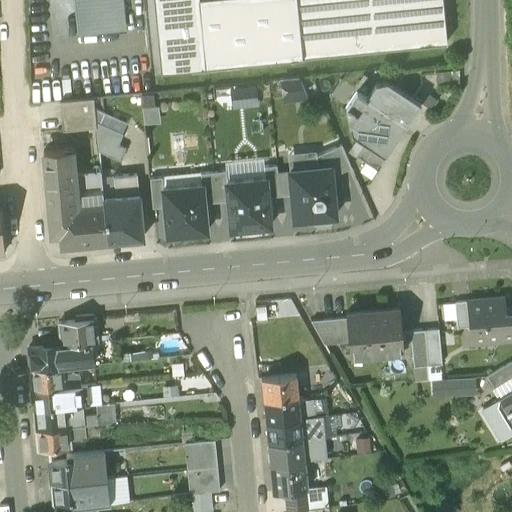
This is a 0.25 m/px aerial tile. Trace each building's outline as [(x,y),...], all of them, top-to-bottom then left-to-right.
[(124,12),(122,0),(73,0),(76,17),(124,12)] [(154,0),(161,71),(206,66),(199,0),(154,0)] [(199,0),(206,66),(301,57),(295,0),(199,0)] [(442,0),(295,0),(301,57),(447,43),(442,0)] [(124,12),(76,17),(78,38),(126,33),(124,12)] [(366,98),(406,124),(419,103),(386,81),(376,83),(366,98)] [(364,144),(384,157),(406,124),(366,98),(356,89),(345,107),(351,134),(364,144)] [(154,120),(155,94),(144,93),(143,120),(154,120)] [(93,98),(59,101),(62,131),(96,128),(94,109),(93,98)] [(121,122),(101,113),(94,109),(95,122),(97,123),(117,132),(121,122)] [(117,132),(97,123),(95,122),(96,128),(98,151),(118,161),(123,148),(116,145),(121,134),(117,132)] [(384,157),(364,144),(356,156),(376,170),(384,157)] [(341,145),(316,156),(317,167),(331,166),(332,176),(351,168),(341,145)] [(101,177),(74,180),(72,160),(65,161),(64,149),(42,151),(50,235),(60,234),(61,246),(107,241),(103,198),(101,177)] [(277,165),(264,166),(265,178),(266,178),(268,197),(279,196),(277,165)] [(317,167),(289,170),(294,220),(336,216),(332,176),(331,166),(317,167)] [(226,171),(213,172),(216,202),(228,201),(226,182),(227,182),(226,171)] [(213,172),(200,173),(201,184),(202,184),(204,203),(216,202),(213,172)] [(136,174),(113,176),(115,197),(103,198),(107,241),(142,238),(136,174)] [(162,177),(149,178),(152,208),(164,207),(162,188),(163,188),(162,177)] [(227,182),(226,182),(228,201),(230,230),(270,226),(268,197),(266,178),(265,178),(227,182)] [(163,188),(162,188),(164,207),(167,236),(207,232),(204,203),(202,184),(201,184),(163,188)] [(504,299),(467,302),(470,343),(511,339),(511,312),(506,313),(504,299)] [(265,306),(255,307),(256,321),(267,320),(265,306)] [(400,308),(346,313),(348,341),(350,357),(404,352),(400,308)] [(346,318),(311,321),(324,344),(348,341),(346,318)] [(76,320),(59,322),(61,340),(61,344),(61,346),(64,346),(90,343),(97,342),(94,319),(76,320)] [(438,328),(424,330),(427,366),(442,364),(438,328)] [(424,330),(410,331),(415,382),(429,381),(427,366),(424,330)] [(90,343),(64,346),(66,367),(92,364),(90,343)] [(45,346),(28,348),(30,370),(30,371),(66,367),(64,346),(61,346),(61,344),(45,346)] [(511,361),(487,376),(495,389),(511,378),(511,361)] [(182,364),(172,365),(172,377),(183,376),(182,364)] [(66,367),(30,371),(32,391),(64,387),(63,377),(62,368),(66,368),(66,367)] [(329,371),(318,372),(319,387),(331,386),(329,371)] [(72,376),(67,376),(67,377),(63,377),(64,387),(80,386),(79,375),(74,376),(74,374),(71,374),(72,376)] [(295,374),(261,378),(264,400),(298,397),(295,374)] [(471,380),(457,381),(458,394),(472,393),(471,380)] [(452,382),(435,383),(436,395),(453,394),(452,382)] [(80,386),(79,386),(80,396),(94,395),(93,385),(80,386)] [(80,386),(64,387),(65,397),(79,396),(80,396),(79,386),(80,386)] [(64,387),(32,391),(34,411),(66,407),(65,397),(64,387)] [(511,391),(501,398),(511,416),(511,391)] [(79,396),(65,397),(66,407),(80,406),(79,396)] [(298,397),(264,400),(266,422),(300,418),(298,401),(298,397)] [(344,397),(337,398),(339,414),(346,413),(344,397)] [(312,399),(298,401),(300,418),(314,417),(312,399)] [(104,404),(95,404),(96,414),(98,425),(113,424),(112,404),(104,404)] [(80,406),(66,407),(67,417),(81,416),(80,406)] [(66,407),(34,411),(36,430),(68,427),(67,417),(66,407)] [(96,414),(82,415),(84,426),(98,425),(96,414)] [(81,416),(67,417),(68,427),(84,426),(82,415),(81,416)] [(314,417),(300,418),(302,440),(322,438),(320,416),(314,417)] [(300,418),(266,422),(268,443),(302,440),(300,418)] [(84,426),(68,427),(69,437),(73,437),(78,437),(78,439),(80,439),(80,437),(85,436),(84,426)] [(68,427),(36,430),(38,451),(70,448),(69,437),(68,427)] [(322,438),(302,440),(304,460),(324,458),(322,438)] [(302,440),(268,443),(270,464),(304,461),(304,460),(302,440)] [(221,443),(214,443),(215,455),(222,455),(221,443)] [(188,449),(178,450),(178,469),(189,468),(188,450),(188,449)] [(201,449),(188,450),(189,468),(195,468),(195,464),(202,464),(201,449)] [(105,451),(90,452),(91,458),(81,459),(83,470),(98,469),(99,477),(106,476),(107,476),(105,451)] [(81,459),(49,462),(51,483),(83,480),(83,470),(81,459)] [(304,461),(270,464),(273,492),(284,491),(305,489),(307,488),(304,461)] [(98,469),(83,470),(83,480),(99,479),(99,477),(98,469)] [(106,476),(99,477),(99,479),(100,489),(108,488),(106,476)] [(99,479),(83,480),(85,490),(100,489),(99,479)] [(83,480),(51,483),(53,504),(86,501),(85,490),(83,480)] [(100,489),(85,490),(86,501),(95,500),(96,506),(110,504),(108,488),(100,489)] [(305,489),(284,491),(286,511),(293,511),(307,511),(305,489)]
